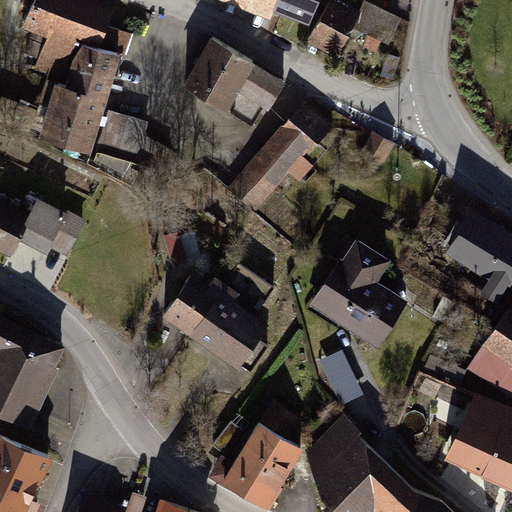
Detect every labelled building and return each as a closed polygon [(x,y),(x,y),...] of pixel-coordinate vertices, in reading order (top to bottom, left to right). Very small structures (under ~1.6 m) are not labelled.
[(119,6),(102,0),(37,0),(27,29),(49,39),(40,66),(71,79),(69,85),(58,82),(42,138),(142,164),(152,122),(109,110),(131,34),(111,28),(119,6)] [(221,0),(273,23),(279,10),(312,24),(322,0),(221,0)] [(363,8),(344,0),(331,0),(312,43),(381,73),(406,18),(367,0),(363,8)] [(511,0),(479,0),(466,69),(511,77),(511,0)] [(295,78),(214,36),(188,87),(232,110),(238,97),(275,116),(295,78)] [(332,120),(305,98),(233,188),(261,211),(286,180),(297,189),(317,164),(309,158),(337,124),(332,120)] [(395,146),(371,132),(358,156),(381,169),(395,146)] [(30,210),(0,196),(0,245),(14,251),(21,236),(68,258),(87,216),(38,194),(30,210)] [(511,275),(511,231),(453,201),(431,243),(508,283),(511,275)] [(395,261),(357,238),(314,307),(383,350),(412,303),(381,284),(395,261)] [(213,284),(196,271),(164,316),(242,372),(279,322),(260,308),(274,289),(241,265),(228,282),(219,275),(213,284)] [(511,304),(470,369),(511,395),(511,304)] [(0,408),(34,425),(73,345),(0,309),(0,408)] [(346,349),(324,360),(346,403),(368,392),(346,349)] [(511,408),(476,394),(450,458),(488,473),(486,479),(511,489),(511,408)] [(215,474),(271,506),(306,445),(294,439),(307,418),(273,398),(237,460),(226,454),(215,474)] [(455,511),(347,412),(311,453),(327,494),(342,511),(455,511)] [(0,511),(29,511),(57,455),(0,428),(0,511)] [(194,511),(162,501),(158,511),(129,511),(131,507),(83,491),(75,511),(194,511)]
